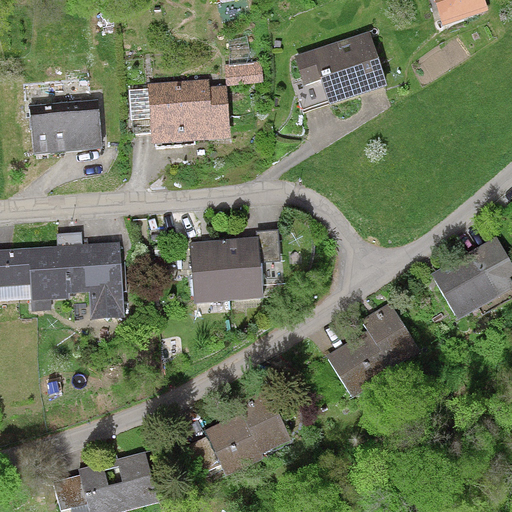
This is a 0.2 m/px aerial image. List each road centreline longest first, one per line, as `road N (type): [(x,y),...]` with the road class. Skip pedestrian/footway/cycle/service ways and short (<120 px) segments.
road 1 (residential): [(0,461),(148,410),(242,365),(369,280)]
road 2 (residential): [(0,213),(282,195),(329,215),(369,280)]
road 3 (residential): [(369,280),(511,173)]
